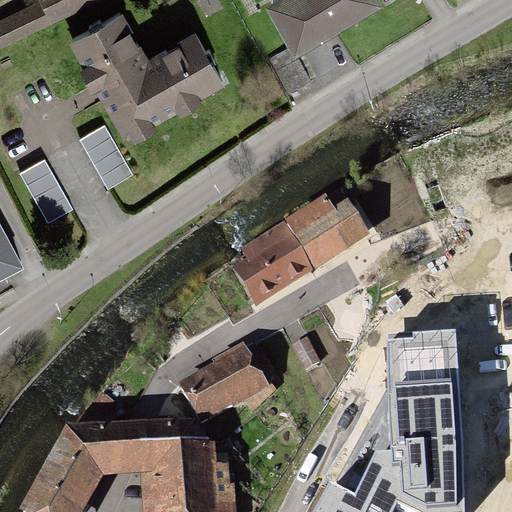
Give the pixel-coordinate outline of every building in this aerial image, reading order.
[(0,30),(0,54),(113,0),(44,0),(48,7),(0,30)] [(378,0),(295,0),(269,16),(292,54),(380,1),(378,0)] [(121,24),(76,48),(127,144),(221,94),(195,44),(146,69),(121,24)] [(341,205),(239,272),(264,310),(366,242),(341,205)] [(0,271),(17,263),(0,229),(0,271)] [(330,480),(313,511),(390,511),(396,500),(420,511),(463,511),(455,329),(413,331),(413,337),(387,339),(392,450),(376,451),(354,494),(330,480)] [(246,356),(179,394),(202,434),(269,396),(246,356)] [(142,437),(69,442),(31,511),(91,511),(105,490),(119,489),(140,487),(141,511),(234,511),(236,477),(212,477),(212,460),(193,434),(142,437)]
